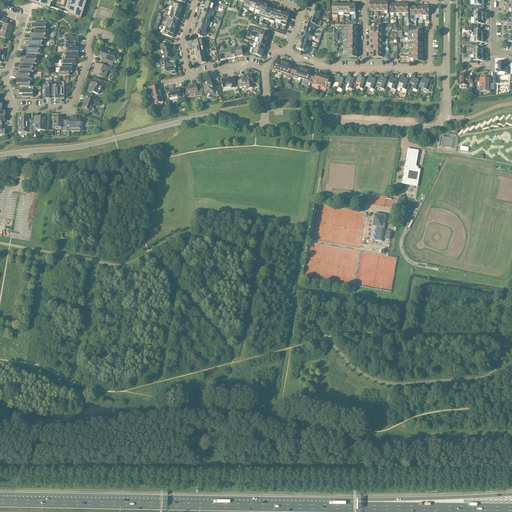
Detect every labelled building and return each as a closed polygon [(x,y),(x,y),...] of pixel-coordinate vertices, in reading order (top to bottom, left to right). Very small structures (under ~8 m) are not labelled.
[(72,0),(68,15),(80,19),(82,14),(80,14),(84,0),(72,0)] [(255,10),(258,1),(253,0),(252,0),(249,8),(255,10)] [(471,0),(471,5),(468,5),(468,9),(472,9),(478,9),(478,6),(484,6),(483,0),(471,0)] [(260,12),(263,3),(258,1),(255,10),(260,12)] [(215,12),(217,6),(206,2),(205,8),(213,11),(215,12)] [(183,10),(184,7),(172,3),(171,7),(172,7),(171,12),(180,15),(182,10),(183,10)] [(266,13),(268,8),(269,5),(263,3),(260,12),(259,14),(265,16),(265,13),(266,13)] [(324,10),(326,6),(327,3),(320,4),(318,8),(313,6),(311,12),(320,15),(322,9),(324,10)] [(211,16),(213,11),(205,8),(203,13),(211,16)] [(269,20),(270,18),(273,9),(268,8),(266,13),(265,13),(265,16),(264,18),(269,20)] [(270,18),(269,20),(275,22),(276,20),(278,11),(273,9),(270,18)] [(484,18),(484,12),(478,12),(478,9),(472,9),(471,15),(474,15),(474,18),(484,18)] [(281,21),(284,13),(278,11),(276,20),(281,21)] [(179,19),(180,15),(171,12),(169,16),(168,16),(167,19),(179,23),(180,20),(179,19)] [(318,20),(320,15),(311,12),(310,17),(318,20)] [(209,21),(211,16),(203,13),(201,19),(209,21)] [(286,26),(289,15),(284,13),(281,21),(280,24),(286,26)] [(316,26),(318,20),(310,17),(308,22),(308,23),(314,25),(313,25),(316,26)] [(484,24),(484,18),(474,18),(471,18),(471,24),(471,27),(478,27),(478,26),(483,26),(484,25),(484,24)] [(178,26),(179,23),(167,19),(166,22),(167,22),(166,27),(175,30),(176,25),(178,26)] [(207,27),(209,21),(201,19),(199,24),(207,27)] [(45,28),(45,25),(46,25),(46,21),(38,21),(38,24),(32,24),(32,29),(35,29),(35,32),(46,32),(46,28),(45,28)] [(312,30),(313,25),(314,25),(308,23),(308,22),(305,22),(304,27),(312,30)] [(0,36),(9,40),(12,27),(4,24),(1,35),(0,34),(0,36)] [(205,32),(207,27),(199,24),(197,29),(205,32)] [(173,35),(175,30),(166,27),(164,31),(163,31),(162,34),(173,38),(174,35),(173,35)] [(310,35),(312,30),(304,27),(302,33),(310,35)] [(484,37),(484,31),(478,31),(478,27),(471,27),(471,33),(474,33),(474,36),(484,37)] [(203,38),(205,32),(197,29),(195,35),(203,38)] [(267,41),(269,35),(261,33),(259,38),(267,41)] [(308,41),(310,35),(302,33),(300,38),(308,41)] [(78,43),(78,38),(72,38),(72,35),(64,35),(64,38),(65,38),(65,41),(65,46),(75,46),(75,43),(78,43)] [(470,42),(468,42),(468,46),(471,46),(478,46),(478,43),(484,43),(484,37),(474,36),(471,36),(471,42),(470,42)] [(265,46),(267,41),(259,38),(257,43),(265,46)] [(306,46),(308,41),(300,38),(298,44),(306,46)] [(263,52),(265,46),(257,43),(255,49),(263,52)] [(172,58),(170,47),(168,47),(167,44),(160,45),(161,50),(163,50),(165,59),(172,58)] [(309,47),(306,46),(298,44),(296,49),(307,53),(309,47)] [(483,55),(483,49),(478,49),(478,46),(471,46),(471,52),(471,55),(474,55),(483,55)] [(262,57),(263,52),(255,49),(253,48),(251,54),(262,57)] [(112,65),(116,53),(102,49),(100,53),(99,54),(100,54),(99,56),(103,57),(102,60),(103,60),(102,63),(112,66),(112,65)] [(36,61),(36,57),(32,57),(32,54),(25,54),(25,60),(22,60),(22,65),(33,65),(35,65),(35,61),(36,61)] [(483,61),(483,55),(474,55),(474,58),(471,58),(470,64),(477,64),(477,61),(483,61)] [(282,72),(286,63),(279,60),(279,61),(276,60),(272,70),(279,73),(279,71),(282,72)] [(167,62),(161,63),(162,68),(165,68),(166,73),(172,72),(172,74),(176,74),(176,71),(175,68),(176,68),(175,64),(168,65),(167,62)] [(505,68),(505,62),(497,62),(497,73),(498,73),(498,76),(505,76),(505,75),(508,75),(508,68),(505,68)] [(105,79),(108,68),(111,69),(112,66),(102,63),(101,66),(96,64),(93,75),(105,79)] [(291,77),(295,67),(292,66),(292,65),(286,63),(282,72),(286,74),(285,75),(291,77)] [(301,79),(305,69),(298,67),(298,68),(295,67),(291,77),(297,79),(298,78),(301,79)] [(72,73),(72,68),(61,68),(59,68),(59,71),(58,71),(58,76),(69,76),(69,73),(72,73)] [(310,83),(314,73),(311,72),(311,71),(305,69),(301,79),(304,80),(304,81),(310,83)] [(320,87),(323,76),(317,73),(317,74),(314,73),(310,83),(320,87)] [(346,80),(339,78),(340,75),(337,74),(334,82),(339,84),(338,89),(343,90),(345,83),(345,82),(346,80)] [(473,84),(473,77),(467,76),(467,74),(460,74),(460,86),(460,89),(461,89),(466,89),(466,86),(467,86),(467,83),(473,84)] [(253,83),(252,75),(241,77),(241,80),(238,81),(239,88),(246,86),(247,89),(254,88),(253,83)] [(356,83),(357,80),(356,80),(350,78),(351,76),(348,75),(346,80),(345,82),(345,83),(350,84),(348,89),(353,90),(356,83)] [(367,80),(361,78),(361,76),(358,75),(356,80),(357,80),(356,83),(361,84),(359,89),(364,91),(367,83),(367,80)] [(378,81),(371,78),(372,76),(369,75),(367,80),(367,83),(371,84),(370,89),(375,91),(377,83),(378,81)] [(377,83),(376,87),(381,88),(380,89),(386,91),(388,83),(389,81),(382,78),(383,76),(380,75),(378,81),(377,83)] [(399,83),(400,81),(399,81),(393,78),(394,76),(391,75),(389,81),(388,83),(393,84),(391,89),(396,91),(397,87),(399,83)] [(410,81),(404,79),(404,76),(401,75),(399,81),(400,81),(399,83),(397,87),(402,89),(407,91),(410,83),(409,83),(410,81)] [(421,81),(414,79),(415,76),(412,75),(410,81),(409,83),(410,83),(414,85),(412,89),(418,91),(419,88),(420,83),(421,81)] [(420,83),(419,88),(423,89),(428,91),(428,92),(429,93),(432,91),(433,87),(430,86),(432,81),(425,79),(426,76),(423,75),(421,81),(420,83)] [(329,90),(333,80),(330,79),(330,78),(323,76),(320,87),(329,90)] [(235,87),(234,78),(222,80),(223,88),(232,86),(232,88),(235,87)] [(494,91),(494,84),(488,84),(489,78),(479,78),(479,82),(478,82),(478,86),(479,86),(479,92),(488,92),(488,89),(490,89),(490,91),(494,91)] [(101,91),(103,87),(105,87),(106,83),(96,80),(95,84),(90,82),(88,91),(98,94),(99,91),(101,91)] [(218,95),(217,88),(213,89),(211,81),(203,83),(205,94),(209,93),(210,97),(218,95)] [(163,102),(160,88),(159,88),(158,82),(150,83),(151,89),(150,89),(153,104),(163,102)] [(203,96),(201,87),(197,87),(197,85),(186,88),(187,95),(195,93),(196,97),(203,96)] [(70,93),(70,86),(63,86),(63,87),(59,86),(59,99),(64,99),(64,96),(67,96),(67,93),(70,93)] [(32,93),(32,90),(33,90),(33,87),(29,87),(25,87),(25,90),(19,90),(19,95),(22,95),(22,98),(32,98),(32,93)] [(184,95),(182,89),(179,89),(168,91),(169,98),(178,97),(178,98),(181,97),(181,95),(184,95)] [(98,107),(100,100),(91,97),(90,100),(85,98),(82,108),(87,110),(87,109),(91,111),(93,106),(98,107)] [(31,124),(29,124),(28,123),(28,121),(28,117),(18,117),(18,132),(31,132),(31,124)] [(45,130),(45,118),(38,118),(38,119),(35,119),(35,122),(31,122),(31,124),(31,132),(35,132),(35,130),(45,130)] [(66,132),(66,123),(63,123),(63,119),(61,119),(61,118),(53,118),(53,128),(63,128),(63,132),(66,132)] [(79,127),(79,123),(79,118),(69,118),(69,123),(66,123),(66,132),(79,132),(79,127)] [(451,149),(453,139),(441,137),(439,147),(442,148),(442,147),(451,149)] [(414,169),(412,167),(414,166),(417,150),(407,149),(404,167),(403,167),(403,168),(404,169),(401,183),(416,186),(419,171),(414,170),(414,169)] [(382,242),(387,216),(375,214),(373,226),(378,227),(375,241),(382,242)]
